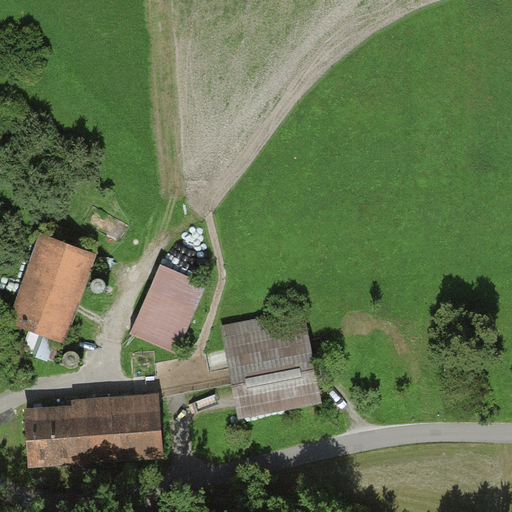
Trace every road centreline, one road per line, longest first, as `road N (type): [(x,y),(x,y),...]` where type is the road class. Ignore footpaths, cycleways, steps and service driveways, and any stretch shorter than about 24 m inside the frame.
road 1 (unclassified): [(511,433),(389,438),(93,506),(0,487)]
road 2 (track): [(110,381),(173,160),(164,0)]
